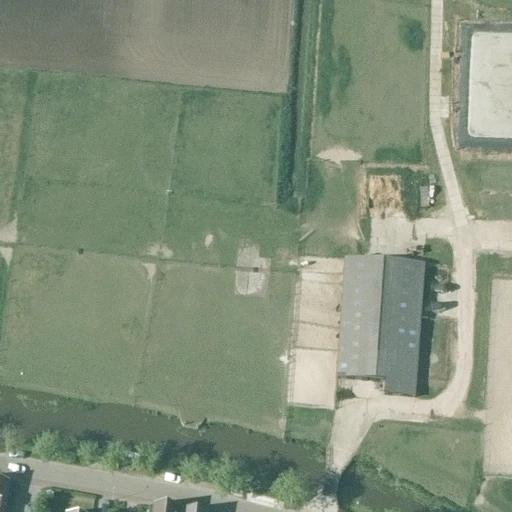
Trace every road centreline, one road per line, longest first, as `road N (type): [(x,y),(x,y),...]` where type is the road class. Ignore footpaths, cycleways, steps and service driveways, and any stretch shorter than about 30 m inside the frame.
road 1 (tertiary): [(250,511),(0,464)]
road 2 (track): [(464,228),(436,113),(438,0)]
